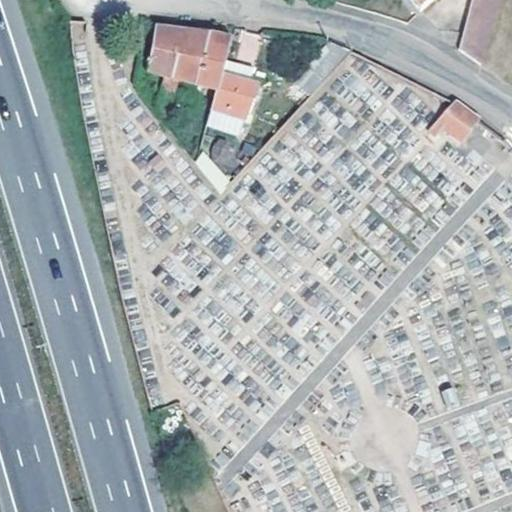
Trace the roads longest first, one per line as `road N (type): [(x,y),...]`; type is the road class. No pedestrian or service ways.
road 1 (motorway): [(123,511),(0,91)]
road 2 (residential): [(511,113),(398,43),(239,5)]
road 3 (motorway): [(0,372),(40,511)]
